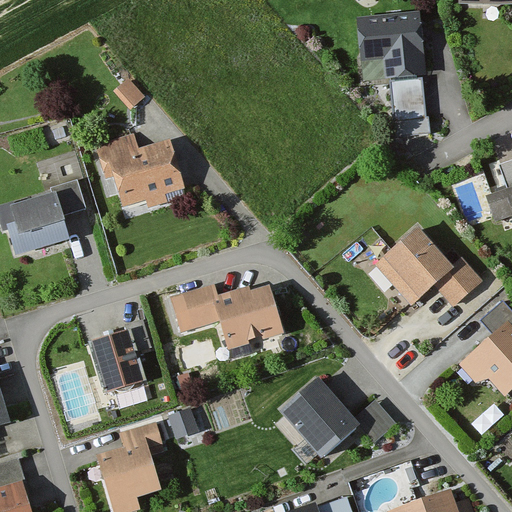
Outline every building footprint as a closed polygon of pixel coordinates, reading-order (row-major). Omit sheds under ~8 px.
[(511,9),(511,0),(457,0),(458,9),(511,9)] [(424,81),(415,14),(355,22),(363,88),(389,84),(395,126),(426,122),(420,81),(424,81)] [(143,102),(127,84),(110,98),(127,117),(143,102)] [(136,155),(131,138),(93,150),(103,182),(110,180),(120,212),(145,205),(147,211),(164,206),(162,200),(183,194),(168,146),(136,155)] [(47,193),(49,199),(9,210),(14,229),(6,231),(15,262),(69,246),(61,219),(81,213),(73,185),(47,193)] [(511,187),(483,196),(493,228),(511,222),(511,187)] [(482,286),(461,263),(452,271),(418,233),(374,273),(409,312),(432,292),(451,313),(482,286)] [(216,303),(212,291),(179,301),(189,335),(219,326),(227,355),(282,339),(268,292),(249,298),(248,293),(216,303)] [(475,389),(490,387),(505,403),(511,396),(511,318),(501,306),(477,328),(490,342),(458,370),(475,389)] [(150,352),(142,327),(130,331),(138,356),(150,352)] [(141,388),(126,338),(91,349),(106,398),(141,388)] [(321,465),(357,433),(316,386),(280,418),(321,465)] [(0,432),(10,430),(0,398),(0,432)] [(393,430),(374,408),(355,425),(374,447),(393,430)] [(196,436),(189,417),(170,424),(177,444),(196,436)] [(163,454),(155,428),(119,438),(123,453),(97,461),(111,511),(139,511),(138,504),(161,497),(150,458),(163,454)] [(17,465),(0,469),(0,485),(21,480),(17,465)] [(0,511),(28,511),(21,488),(0,494),(0,511)] [(453,509),(449,496),(398,511),(468,511),(466,505),(453,509)] [(348,511),(346,503),(321,511),(316,511),(316,510),(310,511),(348,511)]
